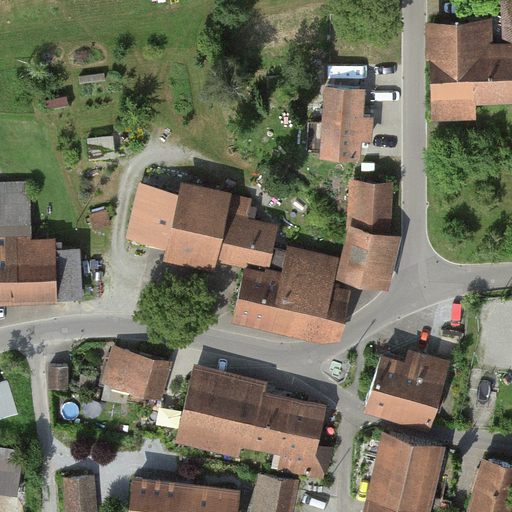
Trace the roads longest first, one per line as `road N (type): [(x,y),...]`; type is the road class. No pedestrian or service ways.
road 1 (unclassified): [(0,341),(95,327),(162,331),(296,358)]
road 2 (residential): [(419,288),(417,0)]
road 3 (residential): [(296,358),(353,410),(379,421),(511,445)]
road 4 (unclassified): [(296,358),(341,341),(419,288)]
